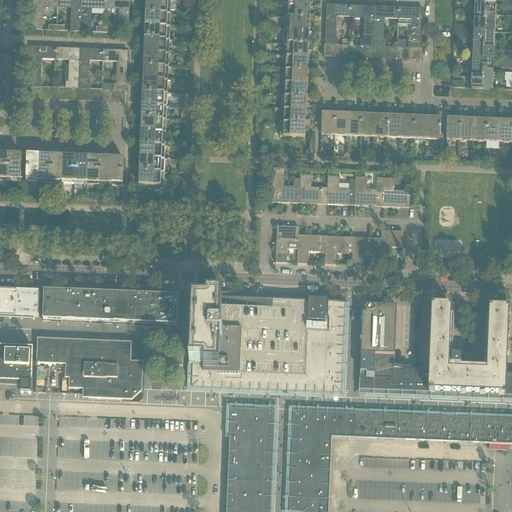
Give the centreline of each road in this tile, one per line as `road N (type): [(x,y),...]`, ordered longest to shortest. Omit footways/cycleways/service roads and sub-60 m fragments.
road 1 (unclassified): [(262,281),(263,220),(409,226),(408,285)]
road 2 (tertiary): [(262,281),(0,271)]
road 3 (residential): [(426,101),(326,97),(328,64),(427,68)]
road 4 (residential): [(34,147),(118,151),(120,114),(35,111)]
road 5 (residential): [(10,0),(5,147)]
road 6 (tertiary): [(408,285),(262,281)]
